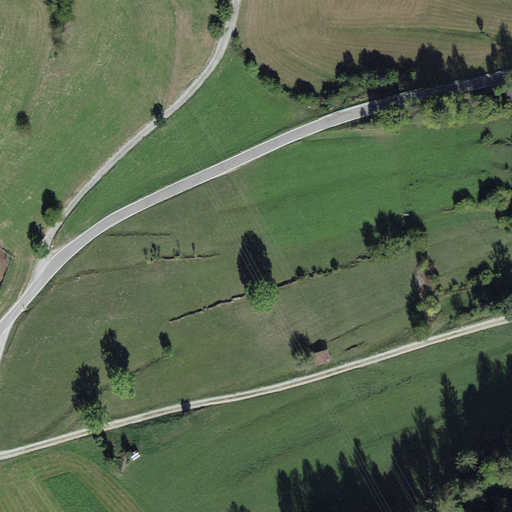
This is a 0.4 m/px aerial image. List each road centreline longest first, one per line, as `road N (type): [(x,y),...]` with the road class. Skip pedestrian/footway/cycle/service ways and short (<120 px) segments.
road 1 (tertiary): [(511,76),(342,116),(133,208),(75,244),(0,328)]
road 2 (track): [(0,455),(180,404),(343,370),(511,314)]
road 3 (track): [(238,0),(209,70),(110,162),(52,231),(41,278)]
